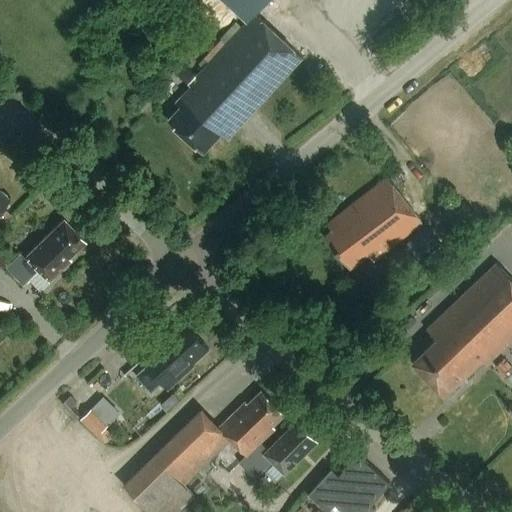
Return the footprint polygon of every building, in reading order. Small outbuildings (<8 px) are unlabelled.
[(269,0),(223,0),(248,23),(198,78),(182,63),(174,72),(191,89),(176,104),(180,109),(168,121),(203,154),(221,135),(228,141),(303,59),(261,20),(265,14),(261,10),(269,0)] [(26,166),(11,179),(25,194),(40,181),(26,166)] [(422,223),(387,178),(327,225),(332,232),(326,237),(350,268),(367,255),(373,262),(422,223)] [(0,227),(3,224),(4,224),(4,225),(11,217),(8,214),(4,211),(0,215),(0,227)] [(85,244),(63,222),(25,260),(21,256),(7,271),(23,286),(31,278),(41,288),(49,281),(50,282),(70,261),(69,260),(85,244)] [(406,245),(417,260),(438,243),(427,228),(406,245)] [(429,269),(447,255),(440,247),(423,260),(429,269)] [(511,340),(511,280),(496,264),(427,331),(436,339),(430,345),(433,348),(414,366),(443,396),(463,377),(464,378),(481,362),(485,366),(511,340)] [(205,350),(183,326),(167,341),(165,339),(139,361),(166,391),(191,368),(189,365),(205,350)] [(505,380),(511,373),(511,368),(504,360),(495,369),(505,380)] [(243,468),(264,448),(260,444),(274,430),(272,428),(284,416),(260,392),(246,406),(244,403),(218,428),(200,410),(124,486),(149,511),(176,511),(192,496),(183,487),(230,441),(246,458),(240,464),(243,468)] [(172,395),(160,406),(166,412),(178,401),(172,395)] [(102,400),(81,422),(95,435),(116,414),(102,400)] [(267,451),(264,448),(243,468),(255,480),(272,463),(284,475),(317,443),(296,422),(267,451)] [(329,511),(334,506),(341,511),(373,511),(375,510),(371,506),(390,484),(356,455),(338,476),(331,469),(308,496),(326,511),(329,511)]
